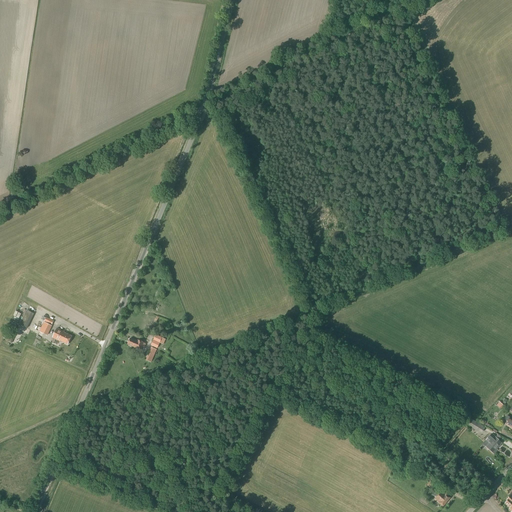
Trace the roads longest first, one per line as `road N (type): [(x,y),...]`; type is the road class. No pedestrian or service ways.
road 1 (unclassified): [(35,511),(203,111),(233,0)]
road 2 (track): [(419,0),(203,111)]
